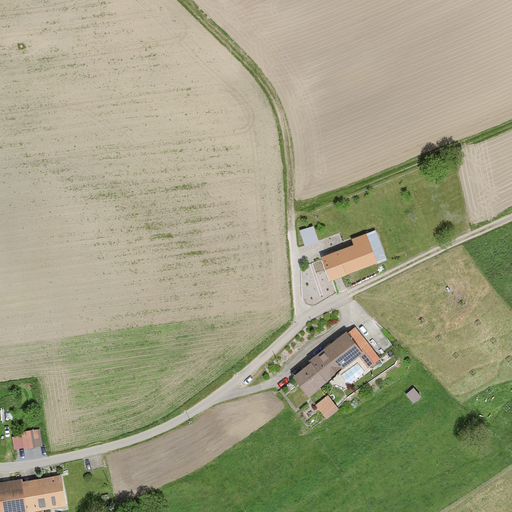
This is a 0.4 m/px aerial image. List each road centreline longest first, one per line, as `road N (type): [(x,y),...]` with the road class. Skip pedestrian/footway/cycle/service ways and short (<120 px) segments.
road 1 (residential): [(0,468),(142,437),(223,396),(308,316),(350,295)]
road 2 (track): [(511,218),(350,295)]
